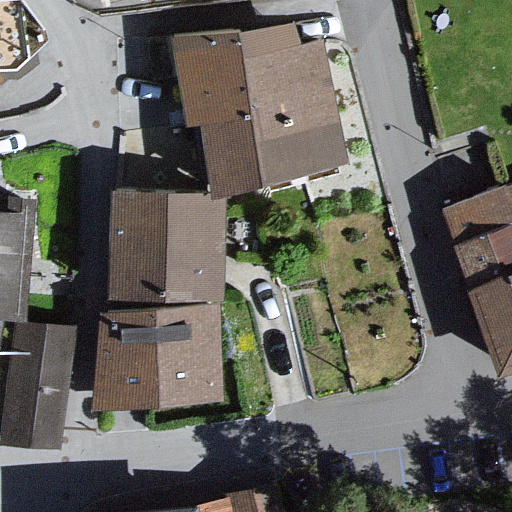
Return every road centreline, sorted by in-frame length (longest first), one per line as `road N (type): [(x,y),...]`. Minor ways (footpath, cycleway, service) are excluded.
road 1 (residential): [(62,481),(75,449),(91,279),(89,75),(69,29)]
road 2 (residential): [(471,406),(401,142),(373,0)]
road 3 (residential): [(62,481),(471,406)]
road 4 (residential): [(69,29),(335,0)]
